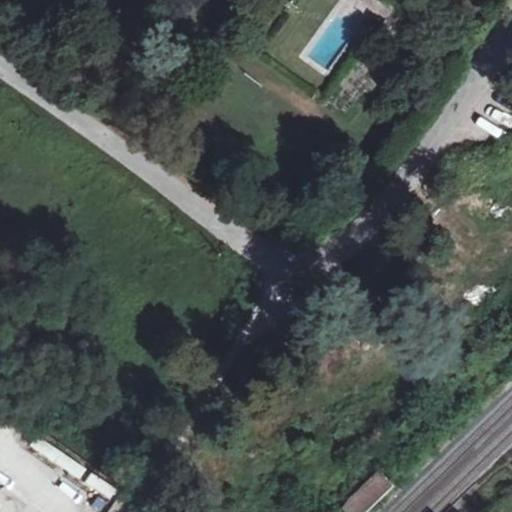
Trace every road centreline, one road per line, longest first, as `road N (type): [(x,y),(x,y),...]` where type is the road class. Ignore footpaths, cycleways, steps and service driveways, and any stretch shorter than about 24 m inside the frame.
road 1 (unclassified): [(0,80),(243,259),(309,279),(367,243),(511,37)]
road 2 (track): [(269,267),(210,402),(130,511)]
